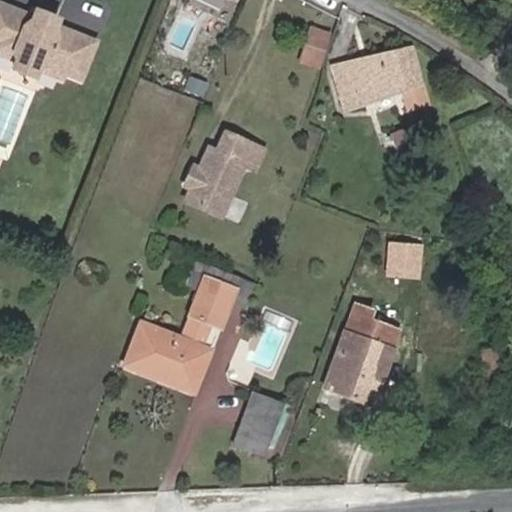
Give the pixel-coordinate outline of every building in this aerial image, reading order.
[(0,10),(10,15),(13,9),(0,3),(0,10)] [(78,77),(93,40),(55,25),(54,24),(47,27),(38,24),(35,17),(33,16),(13,9),(10,15),(0,10),(0,46),(15,52),(18,60),(37,68),(45,64),(61,70),(78,77)] [(58,18),(36,10),(33,16),(35,17),(38,24),(47,27),(54,24),(55,25),(58,18)] [(318,65),(328,35),(314,29),(303,60),(318,65)] [(59,76),(61,70),(45,64),(37,68),(18,60),(15,52),(0,46),(0,61),(1,63),(47,82),(59,76)] [(411,49),(335,67),(346,109),(420,84),(411,49)] [(188,194),(223,210),(244,163),(254,167),(263,148),(225,131),(217,151),(209,148),(188,194)] [(413,274),(414,247),(382,247),(382,253),(390,254),(390,273),(413,274)] [(249,302),(255,304),(266,275),(257,271),(254,280),(182,253),(171,279),(197,289),(203,273),(236,286),(231,301),(247,307),(249,302)] [(363,263),(352,291),(368,298),(380,270),(363,263)] [(203,273),(197,289),(187,315),(188,315),(179,337),(141,322),(125,363),(195,391),(210,349),(203,346),(211,326),(221,330),(231,301),(236,286),(203,273)] [(352,314),(325,387),(372,404),(400,328),(398,327),(401,320),(385,314),(382,320),(380,319),(372,338),(367,336),(372,322),(352,314)] [(500,379),(501,349),(483,348),(481,378),(500,379)] [(261,461),(281,404),(253,394),(232,450),(261,461)]
